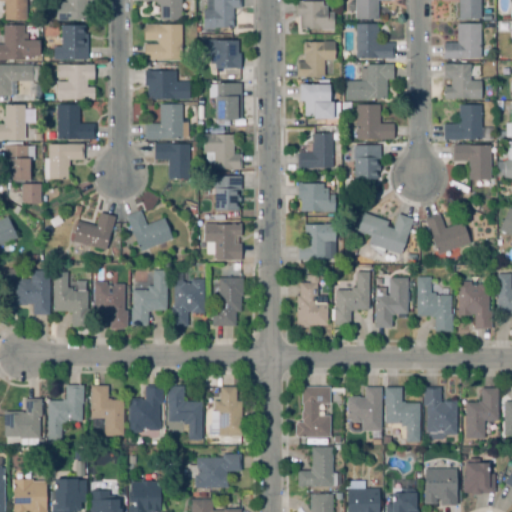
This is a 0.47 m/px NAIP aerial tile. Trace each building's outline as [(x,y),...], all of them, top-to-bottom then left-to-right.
[(0,0),(2,1),(2,20),(24,20),(24,0),(0,0)] [(65,0),(65,2),(54,2),(54,20),(84,20),(84,0),(65,0)] [(142,0),(179,0),(179,20),(158,20),(158,5),(155,5),(155,1),(142,1),(142,0)] [(232,28),(201,28),(201,10),(204,10),(204,0),(239,0),(239,8),(231,8),(231,16),(232,16),(232,28)] [(354,0),(354,18),(376,18),(376,0),(354,0)] [(479,0),(479,18),(457,18),(457,0),(479,0)] [(295,1),(321,1),(321,5),(326,5),(326,12),(332,12),(332,29),(297,30),(297,16),(295,16),(295,1)] [(354,58),(392,58),(391,42),(376,42),(376,23),(354,23),(354,58)] [(455,23),(479,23),(479,58),(441,57),(442,42),(455,42),(455,23)] [(142,24),(180,24),(180,59),(142,59),(142,43),(156,43),(156,40),(142,40),(142,24)] [(1,25),(1,44),(0,44),(0,60),(22,60),(22,56),(37,56),(37,39),(25,39),(25,33),(22,33),(22,25),(1,25)] [(51,46),(59,46),(60,25),(82,25),(82,34),(85,34),(85,59),(51,58),(51,46)] [(213,68),(238,68),(238,53),(236,53),(236,40),(201,40),(201,55),(208,55),(208,63),(213,63),(213,68)] [(302,42),(320,42),(320,41),(333,41),(333,60),(322,60),(322,76),(294,76),(294,61),(302,61),(302,42)] [(142,70),(160,70),(160,63),(174,63),(174,82),(187,82),(187,97),(142,97),(142,70)] [(442,63),(442,78),(449,78),(449,86),(442,86),(442,99),(479,98),(479,80),(469,80),(469,64),(442,63)] [(0,64),(30,64),(30,80),(14,80),(14,95),(9,95),(9,96),(0,96),(0,64)] [(54,64),(92,64),(92,77),(85,77),(85,87),(92,87),(92,99),(55,100),(55,81),(65,81),(65,77),(54,77),(54,64)] [(343,81),(359,81),(359,68),(365,68),(365,64),(391,64),(391,80),(385,80),(385,99),(343,99),(343,81)] [(212,120),(212,97),(207,97),(207,84),(214,84),(214,83),(240,83),(240,115),(236,115),(236,120),(212,120)] [(297,83),(297,100),(302,100),(302,116),(311,116),(311,119),(332,119),(332,101),(328,101),(328,84),(304,84),(304,83),(297,83)] [(0,140),(23,140),(23,123),(33,123),(33,109),(22,109),(22,104),(2,104),(2,116),(2,124),(0,124),(0,140)] [(93,123),(77,123),(77,104),(54,104),(55,139),(93,139),(93,123)] [(142,139),(180,138),(180,104),(158,104),(158,123),(142,123),(142,139)] [(354,104),(354,139),(392,138),(392,123),(378,123),(378,104),(354,104)] [(441,124),(457,124),(457,104),(479,104),(480,140),(441,140),(441,124)] [(295,168),(330,168),(330,132),(310,132),(310,153),(295,153),(295,168)] [(201,153),(201,134),(231,134),(231,153),(239,153),(240,169),(212,169),(212,163),(204,163),(204,153),(201,153)] [(4,142),(20,142),(20,145),(25,145),(25,146),(32,146),(32,160),(27,160),(28,179),(2,180),(2,145),(4,145),(4,142)] [(152,143),(187,143),(187,178),(166,178),(166,159),(152,159),(152,143)] [(46,144),(81,144),(81,160),(67,160),(67,179),(41,179),(41,158),(46,158),(46,144)] [(511,178),(503,178),(503,160),(505,160),(506,144),(511,144),(511,178)] [(351,145),(378,145),(378,159),(376,159),(376,166),(378,166),(378,171),(376,171),(376,179),(352,179),(352,158),(351,158),(351,145)] [(451,145),(488,145),(488,179),(466,179),(466,160),(451,160),(451,145)] [(213,210),(213,194),(205,194),(206,176),(236,176),(236,177),(239,177),(239,190),(237,190),(237,197),(238,197),(238,201),(237,201),(237,210),(213,210)] [(19,183),(19,204),(39,204),(38,183),(19,183)] [(295,183),(322,183),(322,187),(326,187),(327,194),(333,194),(333,211),(298,212),(298,198),(295,198),(295,183)] [(511,210),(507,208),(497,229),(511,236),(511,210)] [(124,216),(138,210),(144,225),(162,218),(170,238),(138,251),(124,216)] [(76,221),(70,241),(104,250),(113,216),(98,212),(94,225),(76,221)] [(362,212),(355,231),(368,236),(365,243),(398,254),(411,218),(396,213),(391,228),(385,225),(386,221),(362,212)] [(423,219),(438,213),(443,228),(460,222),(468,243),(436,255),(423,219)] [(47,220),(52,227),(61,222),(57,215),(47,220)] [(0,245),(15,238),(5,216),(0,218),(0,245)] [(202,223),(239,223),(239,236),(232,236),(232,244),(239,244),(239,260),(229,260),(229,258),(212,258),(212,254),(204,254),(204,241),(202,241),(202,223)] [(296,260),(322,259),(322,242),(333,241),(333,224),(302,224),(302,246),(296,246),(296,260)] [(323,242),(323,258),(332,258),(332,242),(323,242)] [(370,262),(360,258),(363,250),(373,254),(370,262)] [(13,304),(31,304),(30,314),(48,314),(48,270),(28,270),(28,278),(18,278),(18,282),(13,282),(13,304)] [(164,310),(165,271),(151,271),(151,286),(146,286),(146,289),(130,289),(130,307),(129,307),(129,325),(146,325),(146,311),(150,311),(150,310),(164,310)] [(332,325),(332,307),(334,307),(334,289),(349,289),(349,287),(354,287),(354,271),(368,272),(367,310),(352,310),(352,311),(349,311),(348,325),(332,325)] [(51,311),(51,272),(65,272),(65,288),(70,288),(70,290),(86,290),(86,327),(69,327),(69,313),(66,313),(66,311),(51,311)] [(496,273),(495,313),(511,313),(511,289),(508,289),(509,274),(496,273)] [(415,276),(414,316),(430,316),(430,317),(432,317),(432,332),(450,332),(450,314),(448,314),(449,295),(433,295),(433,292),(429,292),(429,277),(415,276)] [(210,326),(233,326),(234,312),(239,312),(239,296),(241,296),(241,278),(216,277),(216,308),(210,308),(210,326)] [(373,328),(390,328),(390,315),(393,315),(393,313),(405,313),(405,277),(387,277),(387,295),(373,295),(373,328)] [(186,326),(186,312),(189,312),(189,313),(202,313),(202,279),(189,279),(189,283),(182,283),(182,281),(171,281),(171,308),(168,308),(168,326),(186,326)] [(92,282),(92,316),(104,316),(104,314),(107,314),(107,328),(125,328),(125,310),(122,310),(122,284),(111,284),(111,285),(105,285),(105,282),(92,282)] [(294,295),(295,327),(306,327),(306,325),(325,325),(325,303),(324,303),(324,296),(315,296),(315,282),(298,282),(298,295),(294,295)] [(456,316),(472,316),(472,329),(489,329),(489,309),(487,309),(487,284),(476,284),(476,285),(470,285),(470,282),(456,282),(456,316)] [(45,400),(45,439),(59,440),(59,423),(64,423),(64,421),(79,421),(79,403),(81,403),(81,385),(64,385),(63,399),(60,399),(60,400),(45,400)] [(88,385),(88,418),(102,418),(102,437),(121,437),(121,399),(109,399),(109,398),(106,398),(106,385),(88,385)] [(139,429),(146,429),(146,430),(157,430),(157,404),(161,404),(161,385),(143,385),(143,399),(139,400),(139,398),(127,398),(127,432),(139,432),(139,429)] [(166,422),(166,403),(164,403),(164,386),(181,386),(181,402),(199,402),(200,440),(186,440),(186,424),(181,424),(181,422),(166,422)] [(212,401),(212,411),(209,411),(208,425),(207,425),(207,433),(209,433),(209,434),(216,434),(216,436),(241,436),(242,417),(240,417),(240,401),(234,401),(235,386),(217,386),(217,401),(212,401)] [(294,437),(328,437),(328,415),(317,415),(317,404),(328,404),(328,387),(300,387),(299,404),(300,404),(300,411),(299,411),(299,420),(300,420),(300,422),(295,422),(295,424),(293,424),(293,436),(294,436),(294,437)] [(344,420),(349,420),(349,422),(359,422),(359,420),(359,431),(379,431),(380,387),(363,387),(362,397),(357,397),(357,396),(347,396),(347,397),(345,397),(344,420)] [(382,387),(399,387),(399,401),(402,401),(402,403),(417,402),(417,442),(403,442),(403,426),(398,426),(398,423),(383,423),(383,404),(382,404),(382,387)] [(421,387),(438,388),(438,402),(442,402),(442,400),(455,401),(454,434),(443,434),(440,439),(425,439),(426,432),(424,432),(425,405),(421,405),(421,387)] [(479,387),(479,401),(476,401),(475,403),(463,403),(463,438),(482,439),(483,420),(496,421),(497,388),(479,387)] [(2,411),(21,411),(21,412),(23,412),(23,398),(39,398),(39,416),(37,416),(37,438),(17,438),(17,436),(2,436),(2,411)] [(511,401),(502,401),(502,435),(511,435),(511,401)] [(390,446),(382,446),(382,438),(390,438),(390,446)] [(330,486),(330,447),(309,447),(309,468),(308,468),(308,471),(295,471),(295,486),(330,486)] [(186,465),(194,465),(194,457),(221,457),(221,454),(238,454),(239,471),(225,471),(225,488),(192,488),(192,477),(186,477),(186,465)] [(462,462),(462,478),(461,478),(461,493),(469,493),(469,496),(479,495),(479,493),(492,492),(492,474),(487,474),(487,462),(477,462),(477,458),(466,459),(466,462),(462,462)] [(511,467),(502,483),(511,488),(511,467)] [(74,477),(74,468),(82,468),(82,477),(74,477)] [(422,468),(422,504),(435,504),(435,498),(438,498),(438,505),(455,505),(455,468),(422,468)] [(10,479),(30,479),(30,481),(45,481),(45,511),(12,511),(11,511),(10,479)] [(50,511),(50,504),(52,504),(52,479),(75,479),(75,480),(83,480),(84,502),(79,502),(79,511),(50,511)] [(126,506),(126,511),(158,511),(158,481),(129,482),(129,492),(127,492),(127,502),(130,502),(131,505),(126,506)] [(344,488),(344,511),(377,511),(378,489),(344,488)] [(87,491),(88,511),(98,511),(120,511),(120,506),(117,506),(117,500),(113,500),(113,495),(107,495),(106,490),(87,491)] [(389,492),(389,503),(383,503),(383,511),(416,511),(416,507),(413,507),(413,493),(389,492)] [(308,511),(309,494),(331,494),(330,511),(308,511)] [(188,511),(188,499),(210,499),(210,510),(222,510),(222,508),(239,508),(239,511),(188,511)]
